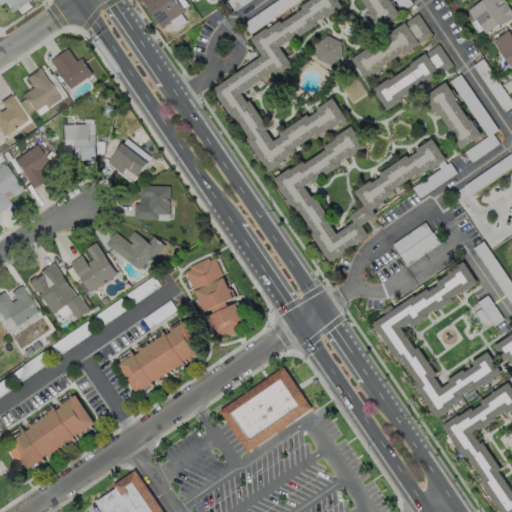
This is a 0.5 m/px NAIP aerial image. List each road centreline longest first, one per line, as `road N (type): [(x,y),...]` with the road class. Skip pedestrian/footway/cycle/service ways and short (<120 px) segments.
road 1 (residential): [(27,511),(324,307)]
road 2 (primary): [(74,5),(233,229)]
road 3 (primary): [(324,307),(170,81)]
road 4 (primary): [(299,323),(424,511)]
road 5 (primary): [(448,490),(370,375)]
